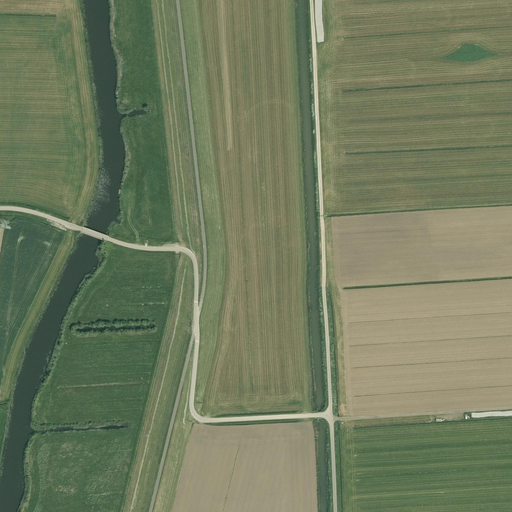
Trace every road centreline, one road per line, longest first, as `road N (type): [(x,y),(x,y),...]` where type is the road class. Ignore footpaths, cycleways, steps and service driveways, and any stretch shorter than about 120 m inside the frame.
road 1 (unclassified): [(330,414),(197,417),(192,255),(0,207)]
road 2 (track): [(310,0),(324,287)]
road 3 (unclassified): [(330,414),(324,287)]
